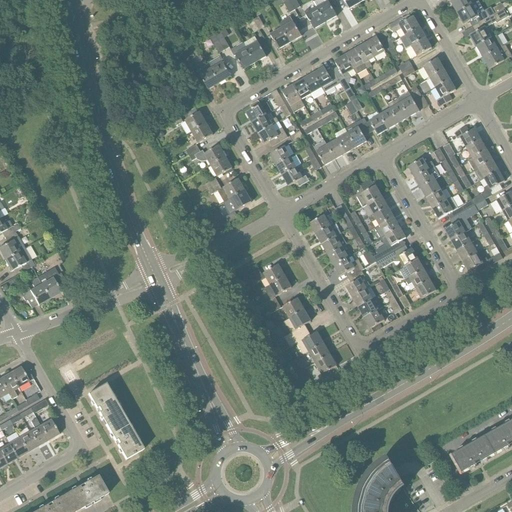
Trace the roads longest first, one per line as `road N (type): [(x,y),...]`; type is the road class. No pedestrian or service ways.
road 1 (residential): [(282,214),(228,121),(233,105),(420,0)]
road 2 (tertiary): [(266,462),(511,318)]
road 3 (residential): [(365,346),(457,289),(383,156)]
road 4 (tertiary): [(76,31),(101,134),(155,277)]
road 5 (residential): [(0,498),(72,458),(80,444),(17,334)]
road 6 (tertiary): [(155,277),(230,449)]
road 7 (residential): [(365,346),(355,342),(282,214)]
road 8 (residential): [(17,334),(155,277)]
road 9 (residential): [(155,277),(282,214)]
